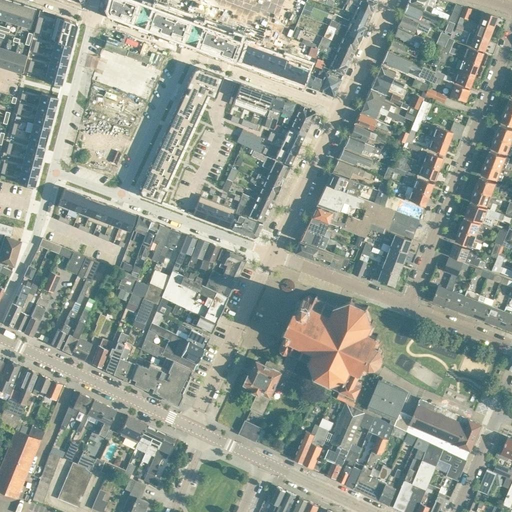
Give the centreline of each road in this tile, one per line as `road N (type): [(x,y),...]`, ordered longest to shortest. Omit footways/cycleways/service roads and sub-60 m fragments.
road 1 (residential): [(409,306),(511,34)]
road 2 (unknown): [(249,0),(154,209)]
road 3 (tertiary): [(189,426),(0,337)]
road 4 (residential): [(189,426),(272,253)]
road 5 (residential): [(337,112),(178,48)]
road 6 (residential): [(53,172),(91,15)]
road 7 (residential): [(272,253),(121,196)]
road 8 (residential): [(178,48),(121,196)]
road 9 (residential): [(272,253),(337,112)]
road 10 (residential): [(0,311),(53,172)]
road 11 (residential): [(409,306),(272,253)]
road 12 (residential): [(337,112),(389,0)]
